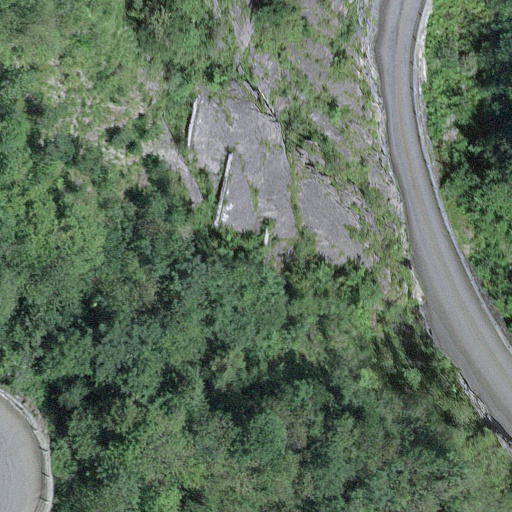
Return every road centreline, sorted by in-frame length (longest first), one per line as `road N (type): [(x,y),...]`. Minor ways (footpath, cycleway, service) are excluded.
road 1 (unclassified): [(403,0),(397,76),(416,193),(459,306),(511,389)]
road 2 (tertiary): [(172,0),(0,225)]
